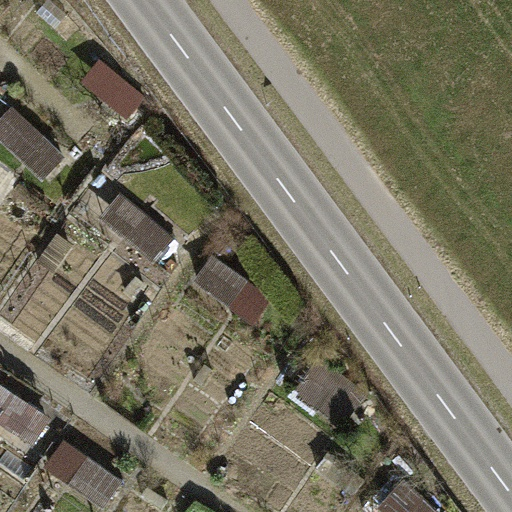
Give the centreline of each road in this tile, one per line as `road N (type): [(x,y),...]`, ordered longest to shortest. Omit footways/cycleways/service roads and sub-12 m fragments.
road 1 (tertiary): [(511,487),(150,0)]
road 2 (track): [(0,349),(226,511)]
